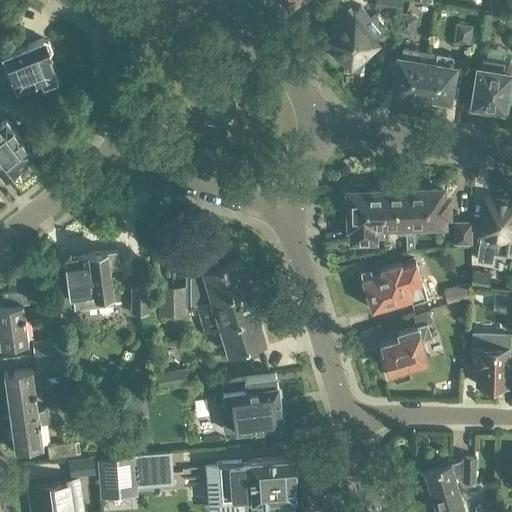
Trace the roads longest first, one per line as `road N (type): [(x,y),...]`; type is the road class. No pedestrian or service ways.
road 1 (residential): [(348,414),(281,199)]
road 2 (residential): [(511,156),(310,124)]
road 3 (residential): [(125,144),(158,175),(242,201),(281,199)]
road 4 (residential): [(511,419),(348,414)]
road 5 (residential): [(0,243),(125,144)]
road 6 (residential): [(310,124),(301,95),(217,0)]
